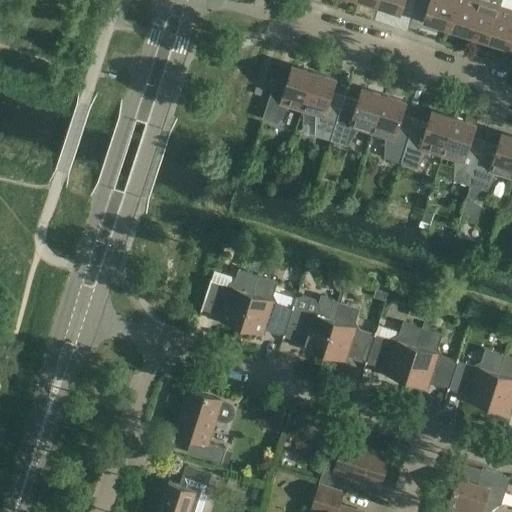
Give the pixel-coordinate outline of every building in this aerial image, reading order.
[(380,0),(378,7),(400,14),(404,0),(380,0)] [(429,0),(423,21),(445,28),(453,0),(429,0)] [(453,0),(445,28),(467,35),(478,0),(453,0)] [(478,0),(467,35),(488,42),(500,6),(501,0),(478,0)] [(511,10),(500,6),(488,42),(511,49),(511,45),(511,10)] [(275,77),(262,118),(277,123),(288,106),(302,110),(304,103),(314,72),(291,65),(286,81),(275,77)] [(314,72),(304,103),(302,110),(315,114),(314,135),(331,140),(339,114),(345,95),(344,95),(343,99),(331,95),(336,79),(314,72)] [(345,95),(339,114),(331,140),(347,146),(358,128),(372,133),(374,125),(384,94),(361,87),(356,103),(344,99),(345,95)] [(384,94),(374,125),(372,133),(385,137),(384,158),(400,163),(409,136),(415,118),(414,117),(413,122),(401,118),(406,102),(384,94)] [(415,118),(409,136),(400,163),(417,168),(428,151),(441,155),(453,117),(431,110),(426,126),(414,122),(415,118)] [(453,117),(441,155),(455,159),(454,180),(470,185),(479,159),(485,140),(484,140),(483,144),(471,140),(476,124),(453,117)] [(485,140),(479,159),(470,185),(487,191),(498,173),(511,178),(511,175),(511,135),(501,132),(496,148),(484,144),(485,140)] [(425,210),(422,219),(430,222),(434,213),(425,210)] [(250,253),(245,266),(257,270),(262,257),(250,253)] [(268,260),(265,271),(273,274),(277,263),(268,260)] [(201,308),(202,308),(222,315),(220,320),(241,327),(246,311),(258,275),(239,269),(234,283),(227,287),(210,281),(201,308)] [(258,275),(246,311),(241,327),(262,334),(264,328),(284,335),(287,324),(292,308),(275,303),(272,296),(277,281),(258,275)] [(343,290),(347,279),(347,278),(336,275),(336,276),(334,280),(338,289),(343,290)] [(292,308),(287,324),(284,335),(304,341),(302,346),(323,353),(328,338),(340,302),(321,296),(316,310),(310,314),(292,308)] [(340,302),(328,338),(323,353),(344,360),(346,355),(366,361),(369,351),(375,335),(358,329),(354,322),(359,308),(340,302)] [(408,313),(423,317),(426,307),(411,303),(408,313)] [(375,335),(369,351),(366,361),(386,368),(384,373),(405,380),(422,328),(403,322),(399,336),(392,340),(375,335)] [(448,388),(452,377),(457,361),(440,356),(436,349),(441,334),(422,328),(405,380),(427,387),(428,381),(448,388)] [(474,367),(457,361),(452,377),(448,388),(468,394),(467,400),(488,406),(504,355),(486,349),(481,363),(474,367)] [(511,357),(504,355),(488,406),(509,413),(510,408),(511,408),(511,357)] [(227,403),(220,401),(220,400),(189,390),(188,393),(185,392),(181,406),(183,407),(175,433),(191,438),(187,452),(221,463),(225,449),(206,443),(214,418),(221,420),(226,420),(230,418),(232,414),(233,410),(230,406),(227,403)] [(334,470),(323,467),(319,482),(346,491),(351,477),(379,486),(389,454),(344,440),(334,470)] [(212,473),(188,465),(181,485),(168,481),(158,511),(198,511),(206,488),(207,488),(212,473)] [(482,484),(477,483),(457,476),(448,507),(463,511),(487,511),(501,503),(509,478),(486,470),(482,484)] [(361,511),(338,504),(342,492),(320,484),(311,510),(318,511),(361,511)]
